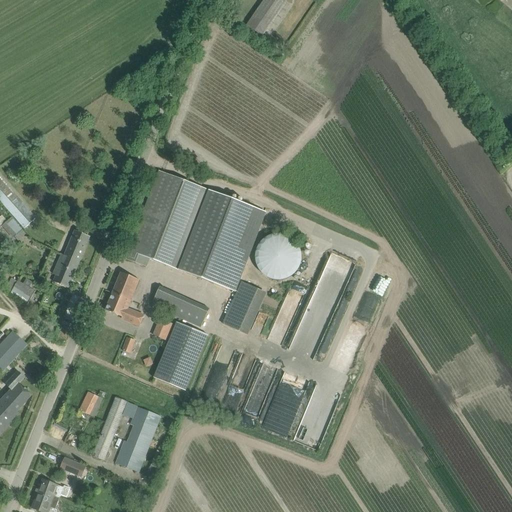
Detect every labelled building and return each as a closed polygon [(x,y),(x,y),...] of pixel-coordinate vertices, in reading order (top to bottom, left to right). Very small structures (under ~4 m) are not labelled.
[(264,0),(247,26),(255,32),(262,36),(286,1),(284,0),(264,0)] [(149,260),(180,271),(236,292),(266,211),(210,190),(173,177),(169,175),(160,172),(126,259),(135,263),(138,264),(146,267),(148,262),(149,260)] [(35,219),(0,179),(0,199),(25,228),(35,219)] [(22,229),(11,217),(7,221),(2,216),(0,217),(0,223),(13,238),(22,229)] [(75,231),(65,255),(64,256),(80,262),(90,237),(75,231)] [(255,255),(255,257),(255,259),(255,261),(256,263),(256,265),(257,267),(258,269),(259,271),(260,272),(262,274),(263,275),(265,276),(267,277),(268,278),(270,279),(272,280),(274,280),(276,280),(278,280),(280,280),(282,280),(284,280),(286,279),(288,278),(290,277),(291,276),(293,275),(294,274),(296,272),(297,271),(298,269),(299,267),(300,265),(300,263),(301,261),(301,259),(301,257),(301,255),(301,253),(300,251),(300,249),(299,248),(298,246),(297,244),(296,242),(294,241),(293,240),(291,238),(290,237),(288,236),(286,236),(284,235),(282,235),(280,234),(278,234),(276,234),(274,235),(272,235),(270,236),(268,236),(267,237),(265,238),(263,240),(262,241),(260,242),(259,244),(258,246),(257,248),(256,249),(256,251),(255,253),(255,255)] [(33,241),(31,245),(39,249),(41,245),(33,241)] [(52,274),(53,274),(56,276),(53,282),(69,289),(80,262),(64,256),(65,255),(61,254),(52,274)] [(139,280),(130,276),(121,273),(105,311),(122,318),(122,319),(139,326),(144,315),(128,309),(139,280)] [(12,279),(7,288),(12,291),(11,294),(27,304),(35,292),(18,282),(12,279)] [(160,288),(152,306),(202,328),(210,310),(160,288)] [(160,319),(153,335),(167,341),(173,325),(160,319)] [(153,378),(186,391),(209,336),(176,322),(153,378)] [(0,345),(0,370),(2,372),(28,345),(13,332),(0,345)] [(131,354),(135,340),(126,337),(122,351),(131,354)] [(242,417),(247,423),(250,407),(251,407),(248,404),(242,409),(246,409),(239,416),(241,407),(236,406),(240,382),(235,381),(237,374),(240,371),(236,366),(233,382),(223,381),(221,393),(228,400),(227,406),(232,407),(238,414),(238,416),(242,417)] [(0,433),(10,423),(12,421),(19,414),(17,412),(32,396),(20,384),(26,378),(20,372),(8,384),(13,390),(0,403),(0,433)] [(88,392),(80,410),(94,417),(103,399),(88,392)] [(90,456),(92,456),(104,461),(123,415),(132,419),(115,464),(139,473),(161,417),(137,407),(128,404),(116,399),(93,454),(91,453),(90,456)] [(156,451),(148,473),(156,476),(164,454),(156,451)] [(75,464),(70,475),(81,479),(85,468),(75,464)] [(35,494),(37,495),(37,494),(52,500),(54,496),(60,498),(60,499),(61,495),(66,497),(70,488),(64,486),(64,488),(43,480),(39,490),(37,489),(35,494)] [(37,495),(32,509),(40,511),(56,511),(57,510),(55,510),(60,498),(54,496),(52,500),(37,494),(37,495)]
